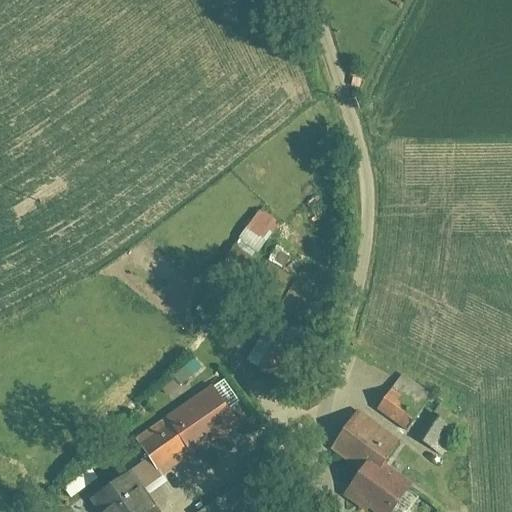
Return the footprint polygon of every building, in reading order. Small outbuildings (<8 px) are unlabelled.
[(233,244),(253,256),(276,218),(256,206),(233,244)] [(307,258),(297,280),(325,292),(335,270),(307,258)] [(282,377),(292,346),(255,334),(245,365),(282,377)] [(391,388),(372,415),(402,435),(420,408),(391,388)] [(132,442),(156,478),(233,427),(209,390),(132,442)] [(424,416),(408,441),(429,456),(446,430),(424,416)] [(352,419),(335,444),(365,465),(375,472),(392,446),(352,419)] [(365,465),(343,495),(366,511),(392,511),(406,493),(375,472),(365,465)] [(142,511),(124,483),(91,504),(96,511),(142,511)]
